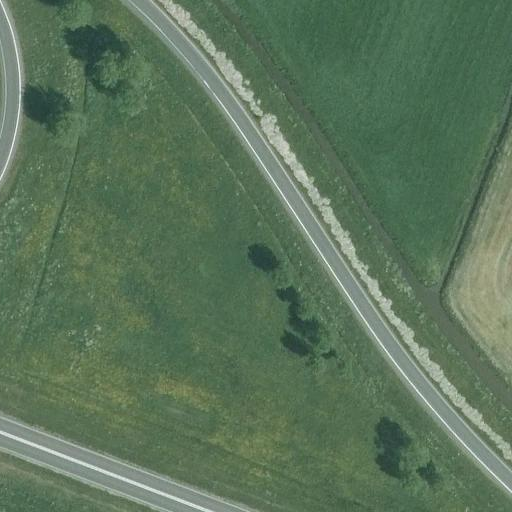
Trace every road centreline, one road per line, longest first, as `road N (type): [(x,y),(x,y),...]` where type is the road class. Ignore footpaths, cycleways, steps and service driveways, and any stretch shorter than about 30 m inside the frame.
road 1 (trunk): [(511,481),(378,328),(203,67),(140,0)]
road 2 (trunk): [(209,511),(0,432)]
road 3 (trunk): [(0,18),(11,76),(0,157)]
